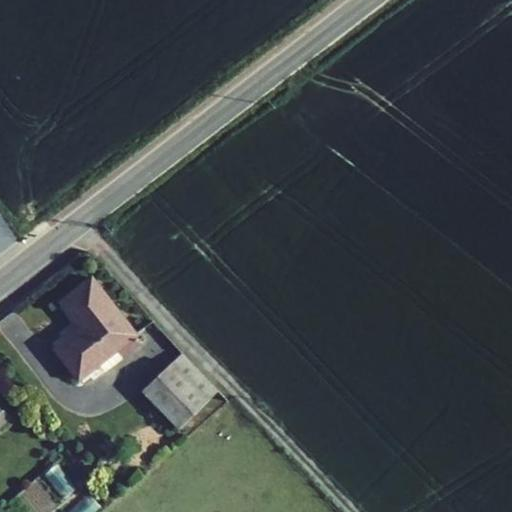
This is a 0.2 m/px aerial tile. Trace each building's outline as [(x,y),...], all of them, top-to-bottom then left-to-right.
[(54,348),(78,379),(98,363),(115,350),(121,358),(141,344),(91,278),(61,301),(81,327),(54,348)] [(98,363),(104,372),(121,358),(115,350),(98,363)] [(208,400),(218,390),(181,352),(172,363),(208,400)] [(142,390),(179,428),(208,400),(172,363),(142,390)] [(0,429),(11,420),(4,411),(0,414),(0,429)]
